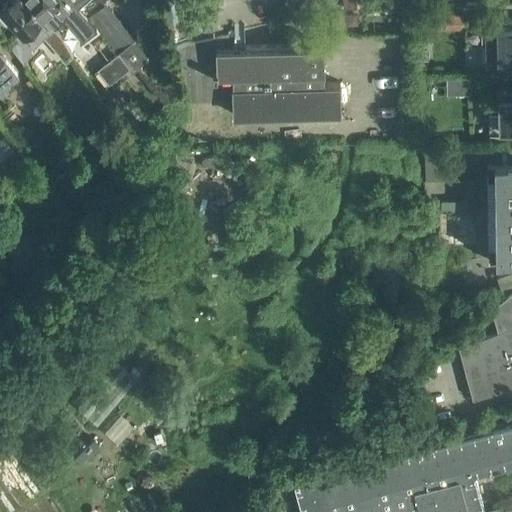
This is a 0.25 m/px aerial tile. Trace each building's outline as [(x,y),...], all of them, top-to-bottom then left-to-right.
[(32,0),(5,0),(0,5),(0,8),(0,9),(0,8),(0,13),(5,19),(9,18),(21,31),(8,43),(15,50),(24,60),(34,51),(32,48),(56,26),(45,14),(32,0)] [(32,0),(45,14),(56,26),(64,19),(83,40),(97,27),(88,15),(81,7),(81,4),(76,0),(32,0)] [(162,0),(169,26),(181,23),(174,0),(162,0)] [(106,1),(88,15),(97,27),(117,50),(133,37),(106,1)] [(357,15),(354,12),(347,13),(347,23),(357,22),(357,15)] [(422,29),(464,28),(464,14),(422,15),(422,29)] [(511,26),(497,26),(486,26),(486,64),(502,63),(502,59),(511,58),(511,26)] [(231,45),(231,30),(174,46),(183,77),(189,99),(231,98),(231,113),(340,109),(339,81),(324,81),(323,42),(231,45)] [(133,37),(117,50),(129,66),(132,69),(148,57),(133,37)] [(7,81),(18,72),(0,50),(0,89),(8,82),(7,81)] [(117,50),(96,67),(108,83),(129,66),(117,50)] [(30,76),(24,79),(30,88),(36,84),(30,76)] [(468,77),(448,77),(448,93),(468,93),(468,77)] [(511,85),(497,85),(497,96),(499,96),(499,129),(511,129),(511,85)] [(488,260),(511,259),(511,161),(487,162),(488,260)] [(33,232),(9,253),(24,271),(49,250),(33,232)] [(330,270),(320,268),(317,277),(327,280),(330,270)] [(511,290),(511,291),(491,307),(498,331),(458,347),(472,399),(511,387),(511,290)] [(511,511),(511,423),(400,454),(295,483),(303,511),(511,511)]
